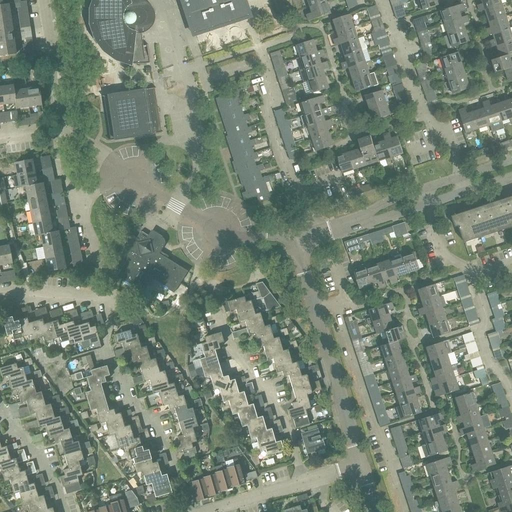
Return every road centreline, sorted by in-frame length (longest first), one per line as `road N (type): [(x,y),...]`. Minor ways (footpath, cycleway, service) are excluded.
road 1 (residential): [(404,511),(336,305)]
road 2 (residential): [(188,511),(172,456),(120,387),(104,346),(108,325)]
road 3 (residential): [(0,291),(105,297),(86,202)]
road 4 (residential): [(302,480),(282,416),(229,344),(213,304)]
road 5 (unclassified): [(252,245),(111,164)]
road 6 (residential): [(312,309),(359,463)]
road 7 (residential): [(450,138),(419,111),(382,0)]
road 8 (residential): [(301,190),(264,102),(273,90),(260,47)]
road 9 (unclassified): [(63,129),(43,0)]
road 10 (residential): [(511,391),(506,374),(490,365),(479,334),(486,314),(474,277)]
road 11 (residential): [(63,511),(43,461),(0,408)]
